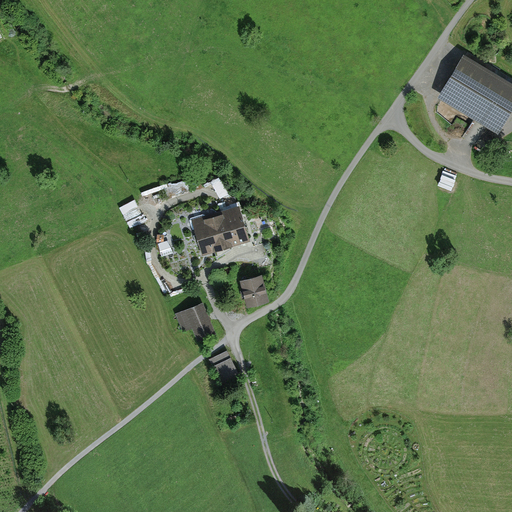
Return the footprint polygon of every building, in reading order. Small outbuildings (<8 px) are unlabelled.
[(511,110),(511,85),(464,59),(441,98),(500,132),(511,110)] [(452,192),(457,176),(443,172),(438,187),(452,192)] [(237,209),(195,222),(204,253),(246,240),(237,209)] [(261,277),(242,282),(249,306),(267,302),(261,277)] [(219,332),(207,301),(180,312),(187,330),(196,327),(201,339),(219,332)] [(239,373),(227,350),(210,358),(221,382),(239,373)]
